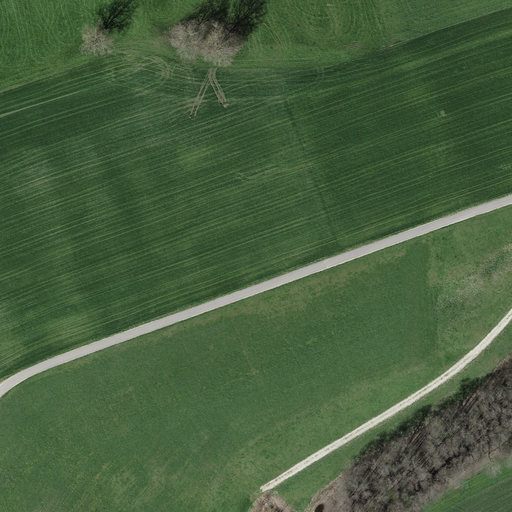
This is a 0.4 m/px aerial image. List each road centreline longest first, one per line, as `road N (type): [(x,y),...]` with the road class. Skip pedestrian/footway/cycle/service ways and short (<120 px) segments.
road 1 (track): [(511,199),(41,367),(0,394)]
road 2 (track): [(252,498),(511,297)]
